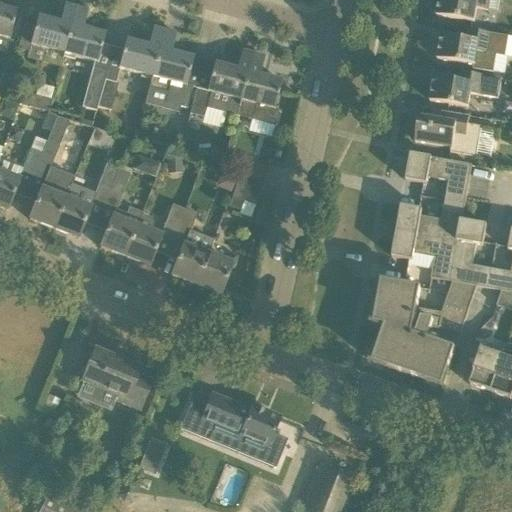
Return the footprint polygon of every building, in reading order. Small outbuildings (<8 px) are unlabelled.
[(487,11),(489,0),(438,0),(436,16),(474,23),(476,9),(487,11)] [(62,59),(75,7),(65,4),(60,23),(38,17),(31,45),(27,59),(60,68),(62,59)] [(9,40),(16,12),(0,7),(0,51),(5,53),(8,40),(9,40)] [(97,64),(104,35),(82,29),(87,10),(75,7),(62,59),(73,61),(75,57),(97,64)] [(151,82),(164,31),(153,28),(148,47),(126,41),(118,69),(141,75),(140,79),(151,82)] [(185,87),(193,58),(170,52),(175,34),(164,31),(151,82),(149,88),(167,93),(165,103),(187,109),(193,89),(185,87)] [(505,58),(509,37),(469,31),(468,40),(441,36),(437,60),(475,66),(474,71),(493,74),(495,56),(505,58)] [(236,117),(252,54),(242,51),(237,70),(214,64),(206,93),(196,90),(189,115),(203,118),(205,108),(225,114),(236,117)] [(274,127),(279,111),(274,109),(281,82),(259,76),(264,57),(252,54),(236,117),(255,122),(274,127)] [(96,111),(97,107),(102,85),(106,72),(93,68),(82,108),(96,111)] [(498,99),(501,79),(485,77),(462,73),(461,82),(434,78),(430,102),(468,108),(470,95),(498,99)] [(110,111),(117,85),(115,84),(114,88),(102,85),(97,107),(110,111)] [(48,113),(51,101),(35,96),(32,96),(29,108),(48,113)] [(468,126),(470,117),(447,113),(446,123),(419,118),(415,142),(451,149),(451,153),(476,158),(481,128),(468,126)] [(41,128),(51,132),(56,117),(47,114),(41,128)] [(44,182),(36,203),(29,220),(53,230),(71,185),(47,176),(50,169),(68,122),(56,117),(51,132),(46,143),(42,155),(33,178),(44,182)] [(33,178),(42,155),(30,150),(22,170),(0,161),(0,208),(6,211),(21,174),(33,178)] [(472,166),(411,155),(410,157),(412,157),(411,163),(409,163),(406,181),(427,185),(428,179),(449,182),(445,202),(465,205),(472,166)] [(182,159),(167,160),(167,173),(182,172),(182,159)] [(262,186),(268,169),(244,161),(238,178),(262,186)] [(104,206),(118,170),(116,170),(106,166),(95,195),(71,185),(53,230),(78,239),(93,201),(104,206)] [(130,175),(118,170),(104,206),(115,210),(116,211),(130,175)] [(256,207),(258,200),(262,186),(238,178),(232,199),(237,201),(256,207)] [(462,223),(465,205),(445,202),(442,221),(421,217),(422,211),(401,207),(398,225),(400,225),(398,233),(458,244),(462,223)] [(166,257),(184,211),(172,206),(160,237),(150,233),(154,224),(151,219),(142,216),(139,224),(125,258),(149,267),(155,253),(166,257)] [(128,209),(123,223),(112,218),(100,248),(125,258),(139,224),(142,216),(141,215),(142,214),(128,209)] [(196,286),(208,256),(183,246),(196,215),(184,211),(166,257),(177,261),(171,276),(196,286)] [(477,288),(488,290),(492,270),(472,266),(476,245),(483,247),(487,226),(469,222),(468,224),(462,223),(458,244),(451,283),(453,283),(477,288)] [(511,232),(509,251),(511,252),(511,270),(511,273),(492,270),(488,290),(502,292),(511,293),(511,232)] [(431,279),(451,283),(458,244),(398,233),(397,240),(395,240),(392,258),(413,262),(414,255),(435,259),(431,279)] [(220,296),(232,265),(208,256),(196,286),(220,296)] [(417,309),(421,289),(382,281),(375,319),(414,326),(417,309)] [(477,288),(453,283),(442,314),(417,309),(414,326),(419,327),(418,331),(429,335),(431,328),(461,334),(477,288)] [(511,311),(511,293),(502,292),(497,306),(511,311)] [(442,387),(455,350),(385,326),(373,363),(442,387)] [(491,393),(505,352),(483,345),(470,386),(491,393)] [(511,346),(508,345),(505,352),(491,393),(511,400),(511,346)] [(119,363),(110,359),(111,357),(95,350),(82,382),(142,405),(152,382),(137,376),(140,369),(120,361),(119,363)] [(211,397),(196,390),(181,427),(261,459),(266,447),(267,448),(279,419),(252,408),(250,413),(212,396),(211,397)] [(320,465),(301,511),(344,511),(357,479),(320,465)] [(84,511),(49,494),(40,511),(84,511)]
